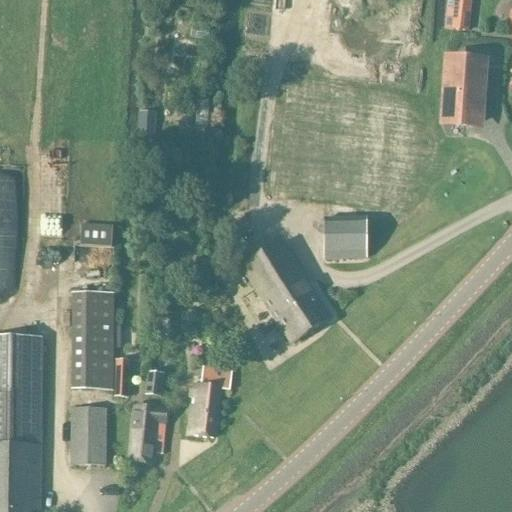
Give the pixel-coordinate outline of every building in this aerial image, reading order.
[(452,15),(452,17),(470,19),(471,0),(447,0),(446,14),(452,15)] [(488,60),(443,57),(438,129),(483,132),(488,60)] [(319,205),(333,84),(284,78),(269,199),(319,205)] [(365,259),(366,218),(358,218),(366,148),(369,128),(369,111),(345,110),(335,110),(333,128),(325,204),(325,220),(325,261),(365,259)] [(370,150),(366,211),(401,212),(404,116),(372,115),(370,150)] [(111,248),(111,228),(80,226),(79,247),(111,248)] [(291,345),(330,320),(281,244),(242,269),(291,345)] [(112,360),(94,361),(94,298),(72,298),(71,391),(94,392),(111,392),(112,360)] [(0,511),(39,511),(40,448),(41,394),(40,340),(0,339),(0,511)] [(126,397),(128,363),(116,362),(115,397),(126,397)] [(161,398),(163,377),(148,375),(146,396),(161,398)] [(194,387),(187,437),(213,440),(217,413),(219,391),(230,392),(231,384),(219,383),(213,382),(201,381),(200,387),(194,387)] [(135,409),(130,462),(151,464),(152,455),(162,456),(165,424),(166,412),(135,409)] [(105,468),(105,411),(71,410),(71,467),(105,468)]
